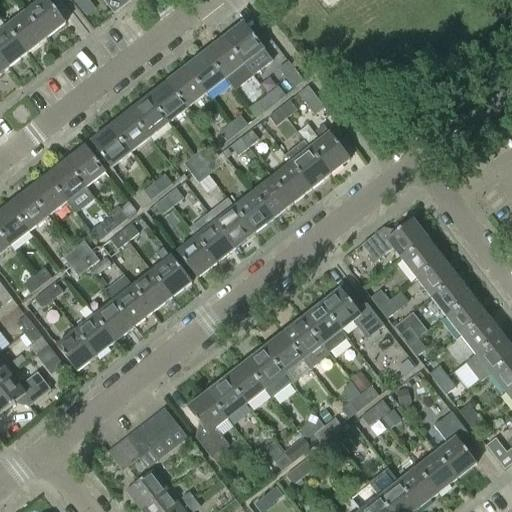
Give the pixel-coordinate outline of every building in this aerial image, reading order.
[(32,0),(36,5),(24,14),(45,41),(65,25),(48,4),(52,0),(32,0)] [(90,3),(87,0),(77,0),(74,3),(80,11),(90,3)] [(101,0),(114,16),(133,0),(101,0)] [(341,0),(320,0),(329,10),(341,0)] [(5,29),(26,56),(45,41),(24,14),(5,29)] [(223,39),(244,66),(263,51),(242,24),(223,39)] [(0,33),(0,61),(7,71),(26,56),(5,29),(0,33)] [(204,54),(225,81),(244,66),(223,39),(204,54)] [(185,69),(206,96),(225,81),(204,54),(185,69)] [(303,82),(288,63),(278,70),(294,90),(303,82)] [(166,84),(187,110),(206,96),(185,69),(166,84)] [(147,99),(168,125),(187,110),(166,84),(147,99)] [(267,96),(275,106),(285,98),(278,88),(267,96)] [(324,109),(308,88),(298,96),(314,117),(324,109)] [(257,104),(264,114),(275,106),(267,96),(257,104)] [(129,113),(150,140),(168,125),(147,99),(129,113)] [(297,113),(289,102),(279,111),(286,121),(297,113)] [(279,111),(268,119),(276,129),(286,121),(279,111)] [(110,128),(131,155),(150,140),(129,113),(110,128)] [(230,126),(237,135),(247,127),(240,118),(230,126)] [(219,134),(227,143),(237,135),(230,126),(219,134)] [(321,141),(309,150),(330,176),(349,162),(322,127),(315,133),(321,141)] [(90,143),(111,170),(131,155),(110,128),(90,143)] [(241,140),(249,150),(259,142),(251,132),(241,140)] [(241,140),(230,148),(238,158),(249,150),(241,140)] [(284,157),(291,165),(311,191),(330,176),(309,150),(303,142),(284,157)] [(66,163),(86,189),(105,174),(84,148),(66,163)] [(201,167),(212,159),(204,150),(194,158),(201,167)] [(183,166),(189,173),(191,176),(201,167),(194,158),(183,166)] [(201,167),(209,177),(219,169),(212,159),(201,167)] [(46,178),(67,204),(86,189),(66,163),(46,178)] [(283,194),(293,206),(311,191),(291,165),(272,179),(283,194)] [(201,167),(191,176),(198,185),(209,177),(201,167)] [(161,194),(172,186),(164,177),(154,185),(161,194)] [(27,192),(48,219),(67,204),(46,178),(27,192)] [(253,194),(274,221),(293,206),(283,194),(272,179),(253,194)] [(151,203),(161,194),(154,185),(143,193),(151,203)] [(165,199),(172,209),(183,200),(176,191),(165,199)] [(8,207),(29,234),(48,219),(27,192),(8,207)] [(234,209),(255,235),(274,221),(253,194),(234,209)] [(165,199),(155,208),(162,217),(172,209),(165,199)] [(215,224),(236,250),(255,235),(234,209),(228,201),(208,216),(215,224)] [(0,213),(0,235),(10,249),(29,234),(8,207),(0,213)] [(109,220),(117,229),(127,221),(120,212),(109,220)] [(99,228),(106,237),(117,229),(109,220),(99,228)] [(401,262),(427,241),(413,222),(390,240),(383,230),(361,247),(375,264),(393,251),(401,262)] [(196,239),(217,265),(236,250),(215,224),(196,239)] [(121,234),(128,243),(139,235),(131,226),(121,234)] [(121,234),(110,242),(118,252),(128,243),(121,234)] [(0,256),(10,249),(0,235),(0,256)] [(177,254),(197,280),(217,265),(196,239),(177,254)] [(427,241),(401,262),(416,281),(442,260),(427,241)] [(81,261),(92,253),(84,243),(74,252),(81,261)] [(63,260),(69,267),(71,270),(81,261),(74,252),(63,260)] [(81,261),(88,270),(99,262),(92,253),(81,261)] [(191,285),(170,258),(151,273),(172,300),(191,285)] [(95,279),(111,266),(105,259),(89,271),(95,279)] [(442,260),(416,281),(431,300),(457,279),(442,260)] [(81,261),(71,270),(78,279),(88,270),(81,261)] [(33,279),(40,288),(51,280),(44,271),(33,279)] [(172,300),(151,273),(132,288),(153,314),(172,300)] [(30,296),(40,288),(33,279),(23,287),(30,296)] [(457,279),(431,300),(446,319),(472,298),(457,279)] [(45,294),(52,303),(63,294),(56,285),(45,294)] [(153,314),(132,288),(114,303),(134,329),(153,314)] [(4,290),(0,293),(0,305),(2,308),(12,301),(4,290)] [(320,306),(341,332),(353,323),(367,341),(384,328),(366,306),(357,314),(339,291),(320,306)] [(378,311),(388,303),(380,293),(370,300),(378,311)] [(45,294),(35,302),(42,311),(52,303),(45,294)] [(472,298),(446,319),(460,338),(486,317),(472,298)] [(134,329),(114,303),(94,318),(115,344),(134,329)] [(396,313),(388,303),(378,311),(386,321),(396,313)] [(348,342),(341,332),(320,306),(301,321),(322,347),(329,357),(348,342)] [(486,317),(460,338),(476,357),(502,336),(486,317)] [(33,328),(25,318),(16,326),(23,336),(33,328)] [(115,344),(94,318),(75,333),(96,359),(115,344)] [(282,336),(303,362),(322,347),(301,321),(282,336)] [(33,328),(23,336),(32,347),(42,339),(33,328)] [(409,331),(400,338),(408,349),(418,341),(409,331)] [(96,359),(75,333),(56,348),(77,374),(96,359)] [(264,350),(284,377),(303,362),(282,336),(264,350)] [(511,349),(502,336),(476,357),(490,376),(511,358),(511,349)] [(426,352),(418,341),(408,349),(416,359),(426,352)] [(35,357),(44,368),(57,359),(48,347),(36,356),(35,357)] [(244,365),(265,392),(284,377),(264,350),(244,365)] [(511,358),(490,376),(505,394),(511,388),(511,358)] [(409,361),(398,370),(404,378),(415,369),(409,361)] [(0,384),(10,377),(0,363),(0,384)] [(225,380),(246,407),(265,392),(244,365),(225,380)] [(438,387),(447,379),(439,369),(429,376),(438,387)] [(19,388),(10,377),(0,384),(0,416),(21,399),(29,409),(51,392),(37,375),(19,388)] [(354,386),(361,395),(371,387),(365,378),(354,386)] [(455,389),(447,379),(438,387),(445,397),(455,389)] [(207,395),(227,421),(246,407),(225,380),(207,395)] [(360,397),(368,406),(378,398),(371,388),(360,397)] [(411,407),(407,390),(395,393),(399,410),(411,407)] [(227,421),(207,395),(188,410),(205,432),(195,439),(212,461),(229,448),(216,430),(227,421)] [(350,405),(357,414),(368,406),(360,397),(350,405)] [(372,411),(379,421),(390,412),(382,403),(372,411)] [(342,411),(349,421),(357,414),(350,405),(342,411)] [(466,424),(476,416),(468,406),(459,414),(466,424)] [(387,427),(399,417),(393,410),(381,419),(387,427)] [(179,429),(164,411),(155,417),(170,436),(179,429)] [(372,411),(361,419),(369,429),(379,421),(372,411)] [(326,412),(320,417),(326,425),(332,420),(326,412)] [(448,446),(437,455),(457,481),(476,466),(459,444),(469,437),(451,415),(434,428),(448,446)] [(485,427),(476,416),(466,424),(475,435),(485,427)] [(170,436),(155,417),(146,425),(160,443),(170,436)] [(332,438),(342,430),(335,420),(324,429),(332,438)] [(137,432),(151,450),(160,443),(146,425),(137,432)] [(187,439),(179,429),(170,436),(160,443),(151,450),(142,458),(139,460),(147,471),(187,439)] [(314,437),(319,444),(321,446),(332,438),(324,429),(314,437)] [(332,438),(339,447),(350,439),(342,430),(332,438)] [(151,450),(137,432),(128,439),(142,458),(151,450)] [(332,438),(321,446),(329,455),(339,447),(332,438)] [(142,458),(128,439),(118,446),(133,465),(139,460),(142,458)] [(304,440),(284,456),(291,466),(312,450),(304,440)] [(342,446),(350,455),(355,450),(348,441),(342,446)] [(133,465),(118,446),(108,454),(123,473),(133,465)] [(505,471),(511,466),(511,451),(507,456),(502,449),(493,456),(505,471)] [(437,496),(457,481),(437,455),(417,470),(437,496)] [(274,463),(281,473),(291,466),(284,456),(274,463)] [(295,470),(302,480),(314,471),(306,462),(295,470)] [(295,470),(285,478),(293,487),(302,480),(295,470)] [(418,511),(437,496),(417,470),(398,485),(418,511)] [(126,493),(140,511),(142,511),(168,492),(153,473),(126,493)] [(389,511),(416,511),(418,511),(398,485),(379,499),(389,511)] [(276,503),(284,497),(277,488),(268,495),(268,496),(275,504),(276,503)] [(142,511),(181,511),(183,511),(168,492),(142,511)] [(187,507),(195,502),(189,494),(181,500),(187,507)] [(389,511),(379,499),(362,511),(389,511)] [(196,511),(200,509),(195,502),(187,507),(191,511),(196,511)]
